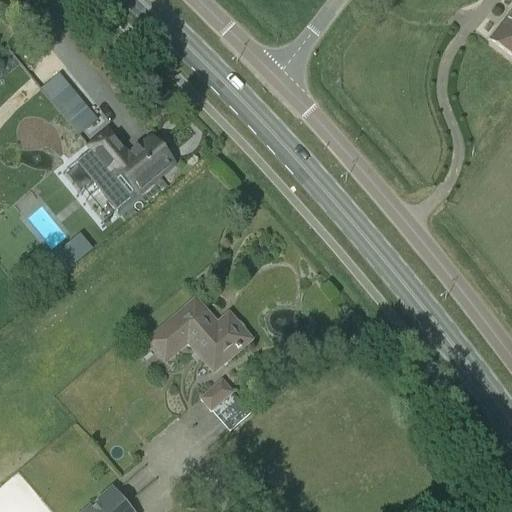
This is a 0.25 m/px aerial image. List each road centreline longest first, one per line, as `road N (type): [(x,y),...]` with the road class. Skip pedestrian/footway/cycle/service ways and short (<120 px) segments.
road 1 (primary): [(511,425),(291,155),(135,0)]
road 2 (unclassified): [(277,76),(511,365)]
